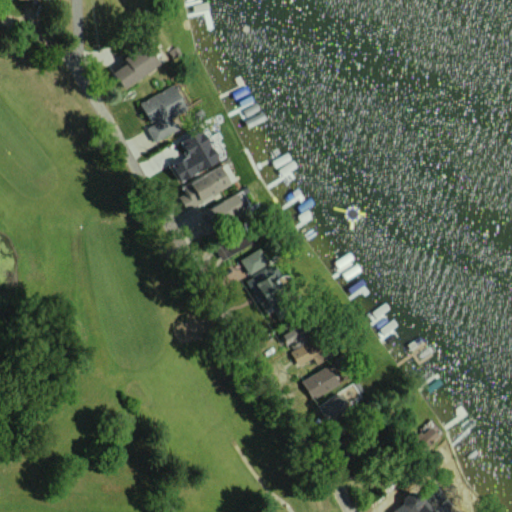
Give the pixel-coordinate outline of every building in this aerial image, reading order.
[(122,89),(155,65),(142,48),(109,72),(122,89)] [(136,103),(149,125),(144,128),(152,143),(175,130),(166,115),(182,106),(169,84),(136,103)] [(215,163),(199,130),(177,141),(185,156),(169,164),(177,182),(215,163)] [(174,191),(183,209),(233,183),(224,165),(174,191)] [(205,209),(214,224),(243,208),(234,193),(205,209)] [(245,275),(264,266),(256,249),(237,258),(245,275)] [(314,355),(309,346),(305,348),(303,343),(287,351),(295,366),(314,355)] [(335,384),(324,366),(298,380),(309,399),(335,384)] [(424,447),(436,434),(426,425),(414,438),(424,447)] [(387,510),(388,511),(429,511),(430,511),(416,495),(411,499),(407,494),(387,510)]
